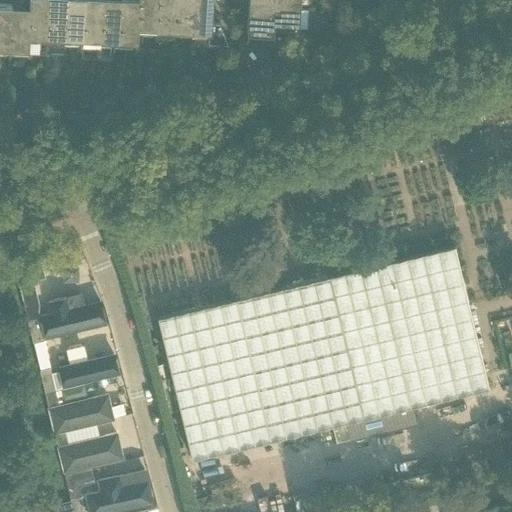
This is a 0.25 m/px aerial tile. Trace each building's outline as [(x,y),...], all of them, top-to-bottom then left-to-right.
[(9,48),(27,49),(29,0),(28,0),(28,5),(11,4),(9,48)] [(29,0),(27,49),(26,52),(45,53),(46,36),(47,0),(29,0)] [(47,0),(46,36),(45,53),(63,54),(64,37),(65,0),(47,0)] [(65,0),(64,37),(82,38),(83,0),(65,0)] [(83,0),(82,38),(81,54),(94,54),(95,38),(100,39),(102,0),(83,0)] [(120,0),(102,0),(100,39),(118,40),(120,0)] [(120,0),(118,40),(136,41),(137,41),(138,27),(137,27),(138,0),(120,0)] [(138,0),(137,27),(138,27),(155,28),(156,0),(138,0)] [(175,0),(156,0),(155,28),(174,29),(175,0)] [(193,0),(175,0),(174,29),(192,30),(193,0)] [(211,22),(212,0),(193,0),(192,30),(209,30),(208,42),(227,43),(219,23),(211,22)] [(247,0),(246,15),(272,16),(272,7),(300,9),(300,0),(247,0)] [(367,0),(367,8),(379,9),(380,0),(367,0)] [(0,47),(9,48),(11,4),(0,3),(0,47)] [(272,16),(246,15),(245,33),(272,35),(271,39),(286,40),(287,26),(298,27),(306,27),(308,10),(300,10),(300,9),(272,7),(272,16)] [(48,111),(48,124),(57,125),(58,111),(48,111)] [(23,120),(23,124),(41,124),(42,113),(25,112),(24,120),(23,120)] [(68,113),(67,124),(76,124),(77,113),(68,113)] [(5,123),(23,124),(23,120),(23,115),(5,114),(5,123)] [(157,316),(191,458),(347,420),(410,405),(488,386),(454,245),(157,316)] [(43,277),(44,277),(40,261),(14,267),(18,283),(19,283),(19,282),(43,277)] [(108,319),(103,298),(87,302),(83,291),(57,298),(60,310),(41,315),(47,336),(108,319)] [(27,319),(32,343),(43,340),(37,317),(27,319)] [(113,354),(57,368),(61,386),(118,373),(113,354)] [(40,370),(39,370),(44,393),(55,391),(49,367),(40,370)] [(115,415),(109,391),(49,405),(55,429),(115,415)] [(410,405),(347,420),(351,438),(414,423),(410,405)] [(68,444),(65,429),(54,432),(57,447),(68,444)] [(116,433),(58,448),(64,472),(122,458),(116,433)] [(70,500),(72,511),(84,511),(78,486),(94,482),(94,481),(91,468),(64,474),(70,500)] [(101,488),(86,492),(90,511),(154,498),(149,479),(123,485),(120,472),(99,477),(101,488)] [(431,473),(384,484),(387,500),(435,488),(431,473)] [(321,511),(330,510),(324,485),(299,491),(303,511),(321,511)] [(72,511),(70,500),(21,511),(72,511)]
